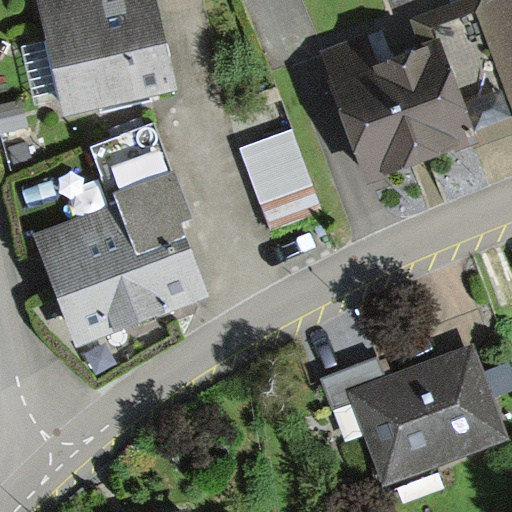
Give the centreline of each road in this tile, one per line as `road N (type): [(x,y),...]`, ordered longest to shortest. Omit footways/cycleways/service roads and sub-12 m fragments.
road 1 (residential): [(63,458),(265,308),(511,208)]
road 2 (residential): [(0,308),(23,402),(63,458)]
